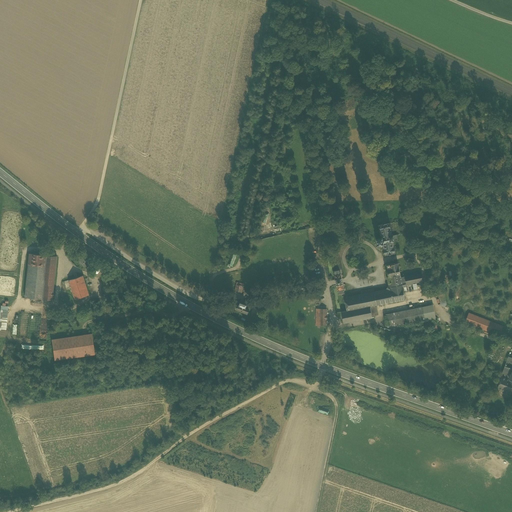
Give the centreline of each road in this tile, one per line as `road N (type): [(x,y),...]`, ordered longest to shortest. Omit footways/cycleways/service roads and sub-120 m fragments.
road 1 (tertiary): [(511,433),(323,366),(211,316),(77,234),(0,171)]
road 2 (track): [(321,372),(316,385),(285,380),(121,479),(1,511)]
road 3 (track): [(82,226),(97,200),(140,0)]
road 4 (track): [(185,302),(177,313),(112,316),(101,296),(66,308),(56,298)]
road 5 (track): [(316,385),(336,401),(316,511)]
road 6 (track): [(200,298),(219,271),(319,251)]
